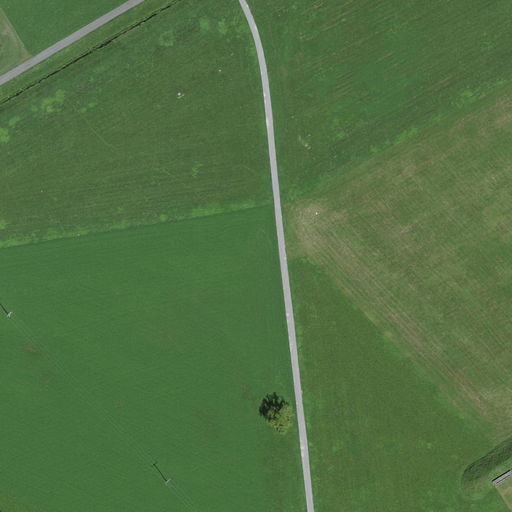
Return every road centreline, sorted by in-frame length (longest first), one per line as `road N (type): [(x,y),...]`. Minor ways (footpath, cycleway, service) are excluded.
road 1 (track): [(241,0),(261,54),(311,511)]
road 2 (track): [(136,0),(0,80)]
